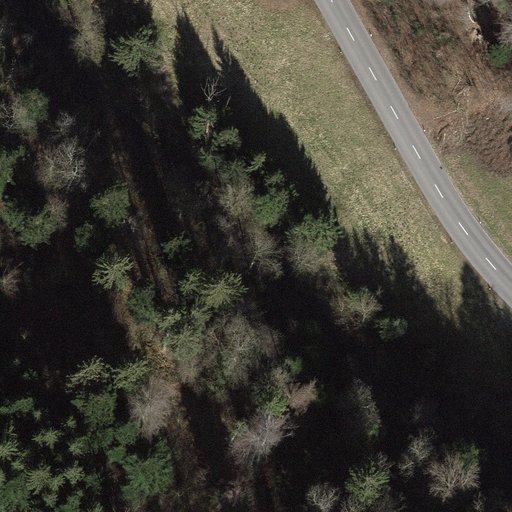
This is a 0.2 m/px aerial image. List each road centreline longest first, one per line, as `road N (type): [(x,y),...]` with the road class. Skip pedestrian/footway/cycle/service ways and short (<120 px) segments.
road 1 (track): [(491,511),(287,458),(9,266)]
road 2 (tertiary): [(332,0),(438,189),(511,286)]
